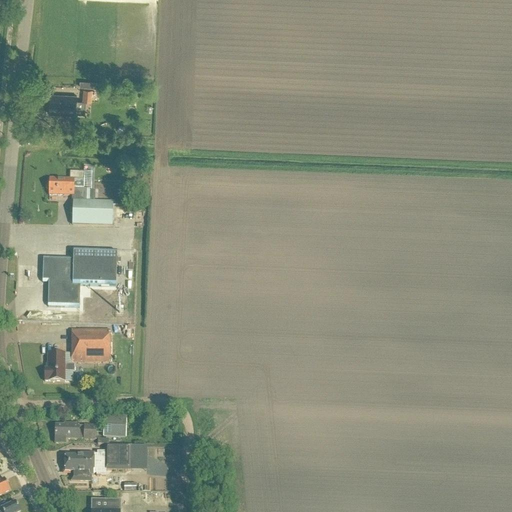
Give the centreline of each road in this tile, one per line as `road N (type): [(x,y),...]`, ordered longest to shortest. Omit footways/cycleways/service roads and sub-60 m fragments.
road 1 (secondary): [(0,289),(27,0)]
road 2 (track): [(27,406),(176,407),(189,427),(193,511)]
road 3 (secondary): [(57,511),(0,362)]
